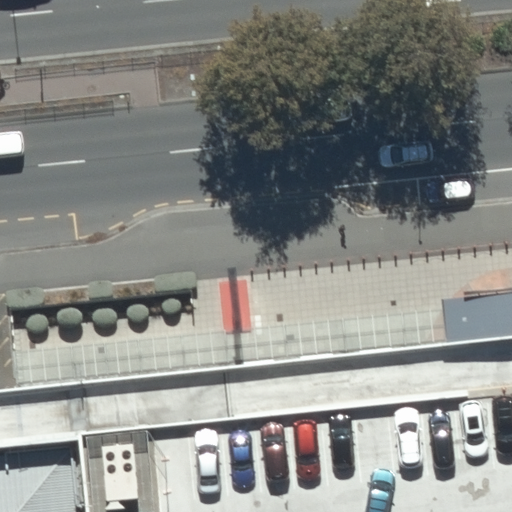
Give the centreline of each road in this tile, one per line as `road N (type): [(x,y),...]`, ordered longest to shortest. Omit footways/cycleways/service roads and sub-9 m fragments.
road 1 (trunk): [(511,114),(0,166)]
road 2 (trunk): [(0,14),(139,0)]
